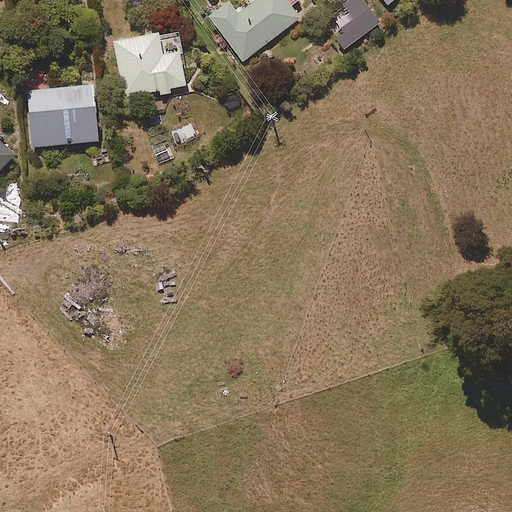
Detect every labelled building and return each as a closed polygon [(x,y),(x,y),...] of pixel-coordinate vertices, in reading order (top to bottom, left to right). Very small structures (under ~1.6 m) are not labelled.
[(300,21),(283,0),(255,0),(235,15),(229,7),(211,21),(243,64),(300,21)] [(380,28),(360,0),(358,0),(331,19),(352,48),(380,28)] [(381,0),(389,9),(399,0),(381,0)] [(186,89),(178,37),(116,47),(124,99),(186,89)] [(99,146),(95,89),(28,93),(32,151),(99,146)] [(0,177),(15,162),(0,147),(0,177)]
